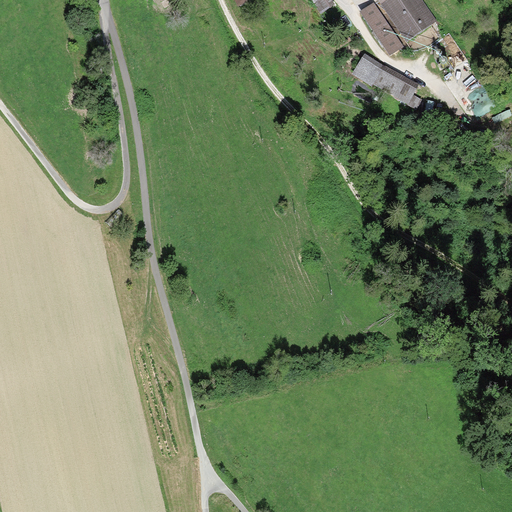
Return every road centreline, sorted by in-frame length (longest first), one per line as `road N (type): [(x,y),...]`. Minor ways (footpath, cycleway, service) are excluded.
road 1 (track): [(221,0),(258,67),(324,141),(371,214),(511,303)]
road 2 (track): [(104,9),(126,164),(125,190),(113,207),(92,210),(71,196),(0,103)]
